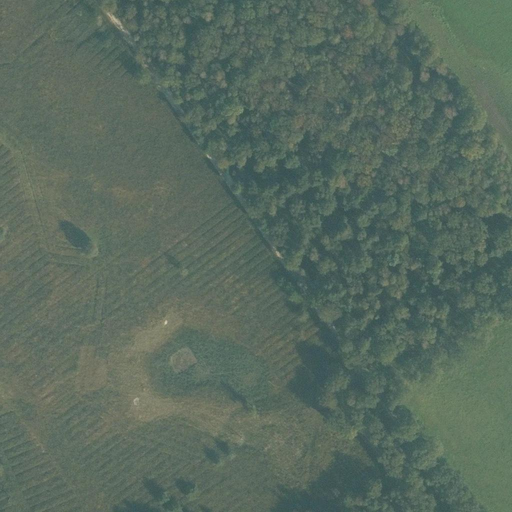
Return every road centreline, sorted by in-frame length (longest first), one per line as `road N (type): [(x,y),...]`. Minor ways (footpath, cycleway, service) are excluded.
road 1 (track): [(359,372),(99,0)]
road 2 (track): [(463,511),(359,372)]
